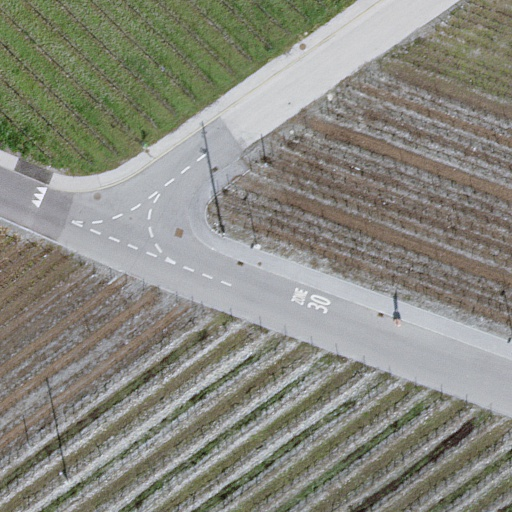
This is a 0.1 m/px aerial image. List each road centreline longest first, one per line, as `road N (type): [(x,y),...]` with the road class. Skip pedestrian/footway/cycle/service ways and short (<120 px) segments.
road 1 (residential): [(126,244),(149,189),(424,0)]
road 2 (residential): [(126,244),(390,342)]
road 3 (residential): [(0,199),(126,244)]
road 4 (unclassified): [(390,342),(511,387)]
